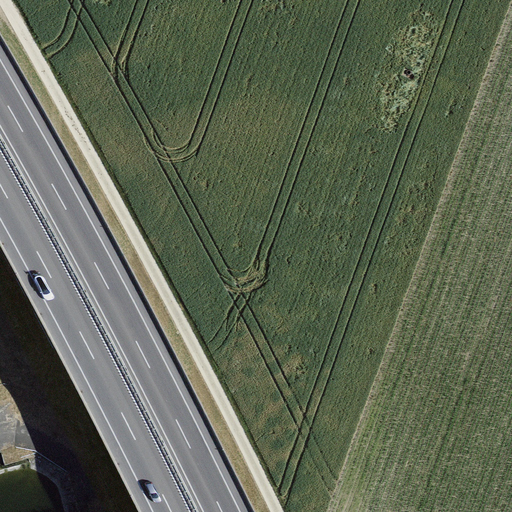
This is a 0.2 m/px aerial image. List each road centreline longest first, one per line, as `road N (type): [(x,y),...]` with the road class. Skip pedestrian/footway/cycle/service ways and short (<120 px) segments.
road 1 (track): [(3,0),(277,511)]
road 2 (motorway): [(221,511),(0,92)]
road 3 (motorway): [(0,184),(171,511)]
